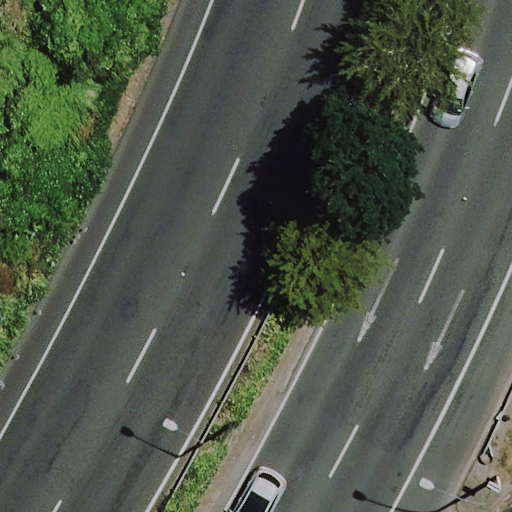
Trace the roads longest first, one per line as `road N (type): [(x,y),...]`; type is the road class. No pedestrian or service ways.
road 1 (primary): [(44,511),(82,458),(297,0)]
road 2 (primary): [(511,82),(277,511)]
